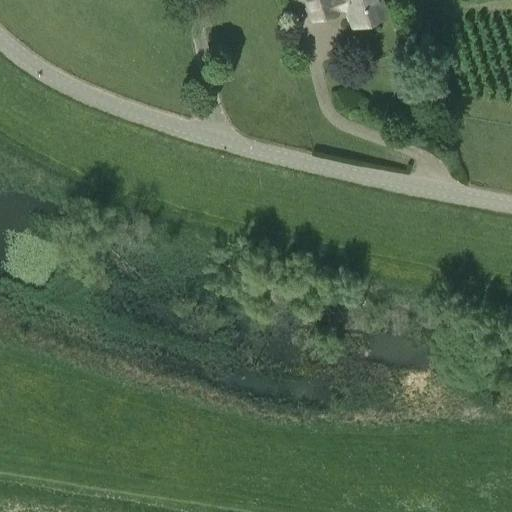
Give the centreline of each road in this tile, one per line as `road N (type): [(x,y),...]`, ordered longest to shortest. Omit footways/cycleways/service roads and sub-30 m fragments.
road 1 (tertiary): [(0,36),(93,101),(427,194),(511,206)]
road 2 (track): [(0,141),(38,168),(171,209),(511,285)]
